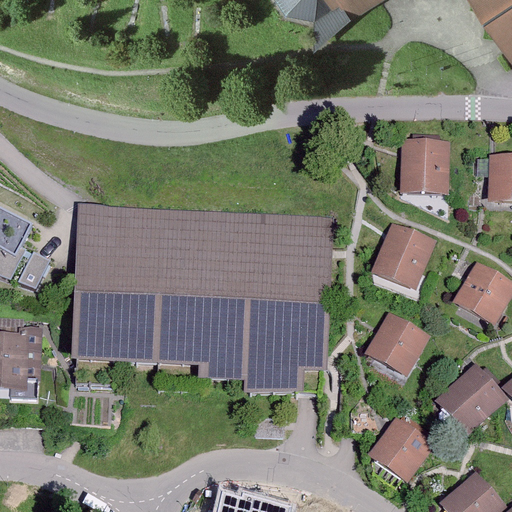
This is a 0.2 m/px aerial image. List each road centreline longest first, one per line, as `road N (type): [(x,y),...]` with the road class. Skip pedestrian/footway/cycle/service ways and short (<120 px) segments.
road 1 (residential): [(0,89),(101,128),(174,134),(288,112),(511,110)]
road 2 (residential): [(143,511),(188,478),(229,464),(321,478),(381,511)]
road 3 (residential): [(0,465),(49,472),(140,511)]
